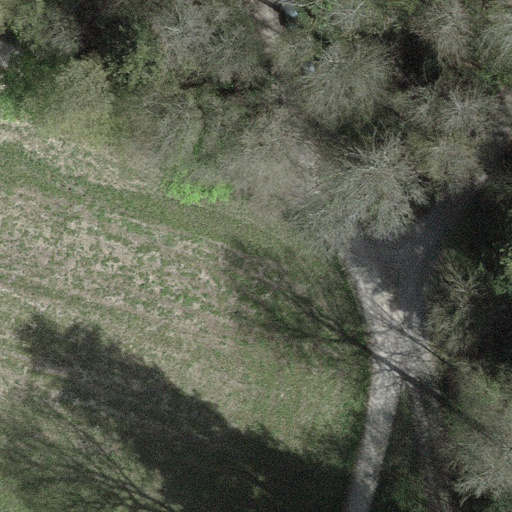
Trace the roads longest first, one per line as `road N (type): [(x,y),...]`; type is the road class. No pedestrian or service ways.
road 1 (track): [(0,63),(318,195),(406,295)]
road 2 (track): [(406,295),(279,0)]
road 3 (track): [(406,295),(351,511)]
road 4 (track): [(436,511),(406,295)]
road 5 (track): [(511,125),(406,295)]
